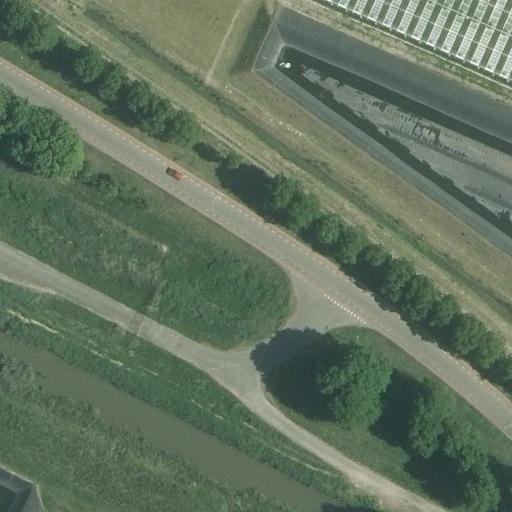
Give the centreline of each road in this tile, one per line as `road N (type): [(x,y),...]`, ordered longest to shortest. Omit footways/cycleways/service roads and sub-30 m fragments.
road 1 (track): [(511,267),(364,151),(85,0)]
road 2 (unclassified): [(332,290),(163,170),(0,73)]
road 3 (unclassified): [(451,511),(380,480),(224,372)]
road 4 (unclassified): [(224,372),(0,257)]
road 5 (unclassified): [(511,429),(332,290)]
road 6 (unclassified): [(224,372),(276,351),(332,290)]
